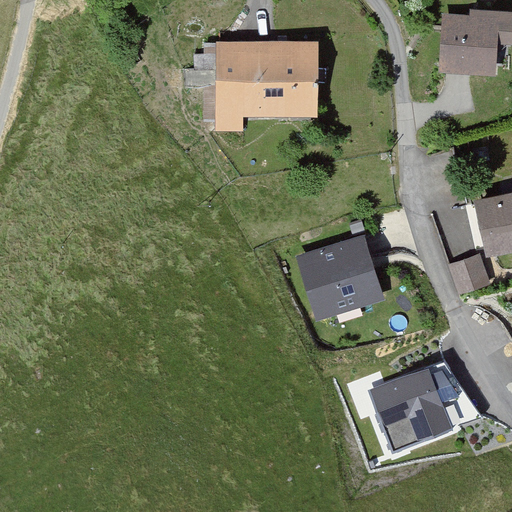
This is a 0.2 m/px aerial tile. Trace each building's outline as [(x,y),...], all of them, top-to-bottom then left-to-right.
[(444,18),(441,71),(494,74),(495,41),(511,41),(511,14),(472,12),(471,19),(444,18)] [(219,47),(220,128),(241,127),(240,114),(314,114),(313,46),(219,47)] [(511,195),(476,204),(488,256),(511,250),(511,195)] [(361,220),(350,224),(353,233),(364,229),(361,220)] [(363,239),(299,258),(316,316),(380,296),(363,239)] [(479,256),(451,266),(461,293),(489,283),(479,256)] [(428,369),(369,390),(391,451),(452,429),(482,419),(444,363),(428,369)]
